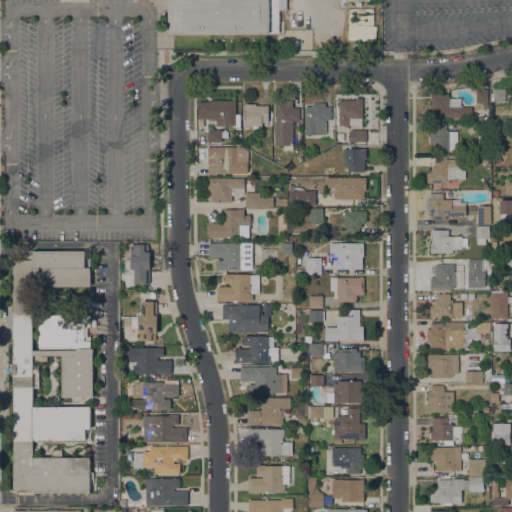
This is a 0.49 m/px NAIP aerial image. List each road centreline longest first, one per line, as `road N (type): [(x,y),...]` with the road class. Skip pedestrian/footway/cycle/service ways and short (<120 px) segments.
road 1 (residential): [(217,511),(217,409),(180,275),(183,72)]
road 2 (residential): [(397,511),(397,70)]
road 3 (residential): [(511,54),(397,70),(183,72)]
